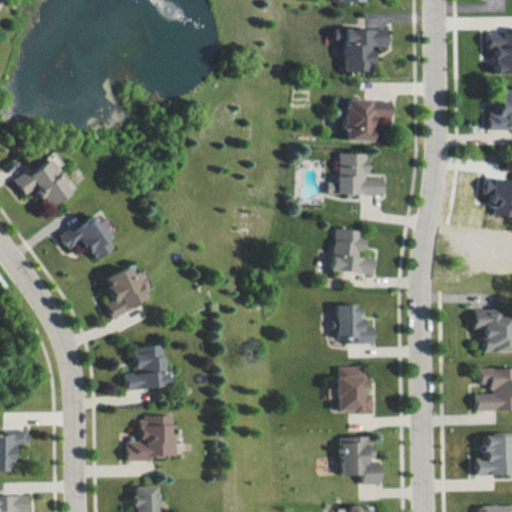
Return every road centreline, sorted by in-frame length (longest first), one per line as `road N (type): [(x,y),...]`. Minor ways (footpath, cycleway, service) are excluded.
road 1 (residential): [(422,511),(418,277),(433,157),(434,0)]
road 2 (residential): [(0,239),(62,342),(73,511)]
